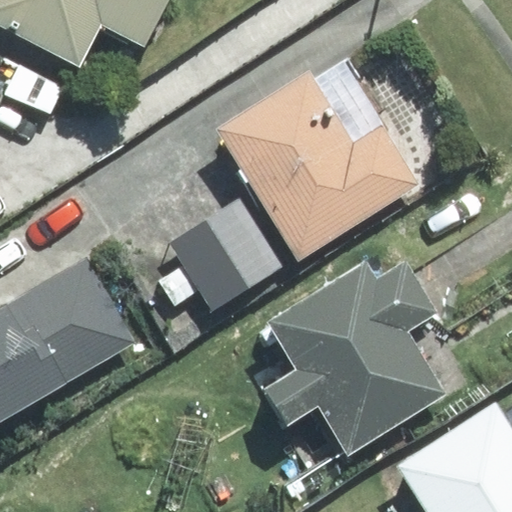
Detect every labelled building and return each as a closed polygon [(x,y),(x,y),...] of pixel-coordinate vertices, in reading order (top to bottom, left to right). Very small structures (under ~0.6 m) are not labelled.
[(0,0),(0,39),(71,70),(87,35),(138,57),(162,0),(0,0)] [(207,147),(290,267),(409,184),(368,124),(341,142),(300,82),(207,147)] [(230,200),(158,248),(201,312),(273,265),(230,200)] [(0,423),(126,355),(76,263),(0,304),(0,423)] [(343,272),(247,331),(277,379),(247,397),(272,436),(300,419),(331,468),(434,404),(395,341),(427,321),(393,265),(354,289),(343,272)] [(511,511),(511,450),(484,407),(377,476),(399,511),(511,511)]
